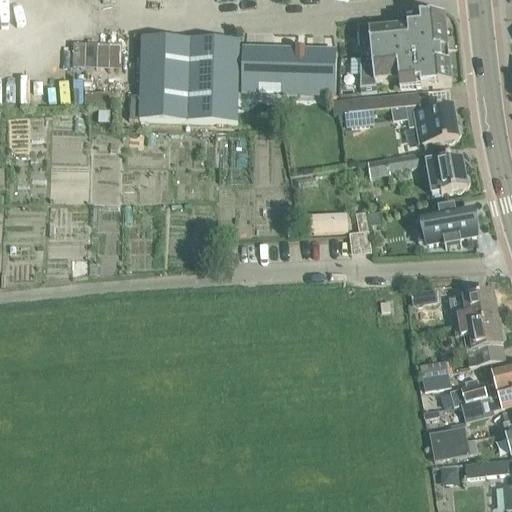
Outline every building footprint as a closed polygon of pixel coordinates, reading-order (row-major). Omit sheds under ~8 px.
[(408,30),(407,30),(370,34),(370,30),(370,28),(357,29),(357,31),(358,35),(360,60),(360,92),(376,90),(375,84),(396,82),(399,82),(399,88),(400,92),(400,93),(451,88),(444,18),(420,21),(420,22),(408,23),(408,24),(409,30),(408,30)] [(236,127),(239,45),(141,43),(139,125),(236,127)] [(336,57),(243,54),(241,95),(335,97),(336,57)] [(428,96),(332,106),(333,119),(346,118),(371,115),(409,111),(429,109),(428,96)] [(429,109),(409,111),(412,132),(419,130),(422,149),(424,149),(433,148),(443,146),(447,148),(452,147),(454,144),(458,144),(458,143),(461,137),(460,132),(455,128),(453,111),(451,111),(429,114),(429,109)] [(371,115),(346,118),(348,131),(372,129),(371,115)] [(388,164),(368,168),(370,179),(420,171),(418,158),(388,164)] [(426,166),(431,199),(453,195),(457,197),(460,197),(463,193),(467,193),(467,192),(470,187),(469,182),(465,178),(461,160),(426,166)] [(439,213),(439,217),(424,220),(429,248),(444,246),(445,250),(461,247),(461,243),(476,240),(471,212),(456,214),(455,211),(439,213)] [(355,218),(358,236),(368,235),(365,216),(355,218)] [(370,230),(382,228),(380,216),(368,218),(370,230)] [(347,217),(313,218),(313,237),(348,236),(347,217)] [(439,307),(437,294),(412,299),(414,310),(439,307)] [(456,341),(463,340),(499,334),(493,296),(462,303),(450,306),(456,341)] [(400,312),(399,303),(391,304),(392,313),(400,312)] [(502,351),(499,334),(463,340),(469,371),(497,367),(505,365),(502,351)] [(449,378),(446,366),(421,370),(423,382),(423,384),(443,379),(449,378)] [(511,370),(484,378),(486,385),(483,386),(487,402),(511,395),(511,370)] [(443,379),(423,384),(425,396),(446,392),(443,379)] [(466,391),(450,395),(454,412),(462,410),(461,409),(487,402),(483,386),(479,387),(477,383),(465,386),(466,391)] [(461,409),(462,410),(466,427),(494,421),(494,416),(502,414),(511,411),(511,395),(487,402),(461,409)] [(438,414),(423,417),(424,424),(440,420),(438,414)] [(511,416),(503,418),(505,427),(511,425),(511,416)] [(432,451),(476,444),(475,438),(466,440),(465,432),(430,438),(432,451)] [(476,444),(432,451),(435,466),(469,459),(478,458),(476,444)] [(511,511),(511,464),(466,470),(467,482),(511,477),(511,491),(505,492),(507,511),(511,511)]
